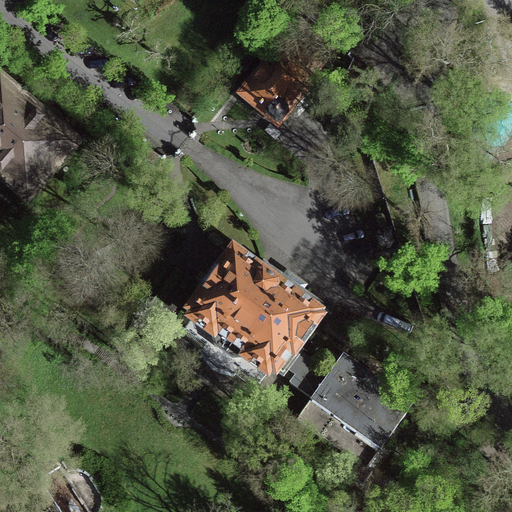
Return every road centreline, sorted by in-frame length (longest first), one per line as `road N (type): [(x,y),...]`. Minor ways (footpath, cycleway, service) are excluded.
road 1 (residential): [(0,3),(187,144)]
road 2 (residential): [(440,1),(416,10),(385,48),(390,76),(407,88),(426,87)]
